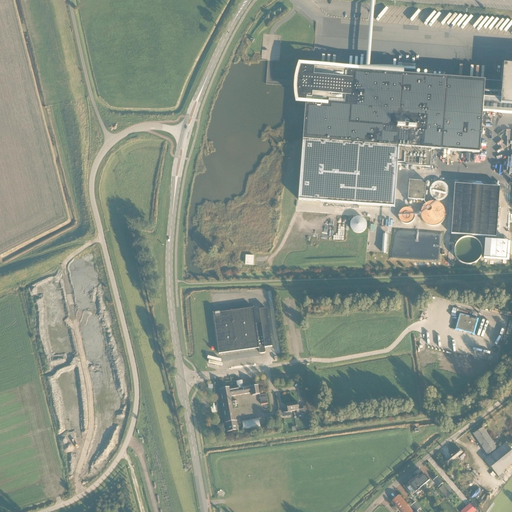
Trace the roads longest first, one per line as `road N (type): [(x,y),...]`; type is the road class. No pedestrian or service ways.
road 1 (unclassified): [(110,142),(92,170),(92,200),(133,360),(133,422),(104,477),(42,511)]
road 2 (primary): [(204,511),(171,317),(176,184)]
road 3 (unclassified): [(369,511),(511,392)]
road 4 (unclassified): [(110,142),(68,0)]
